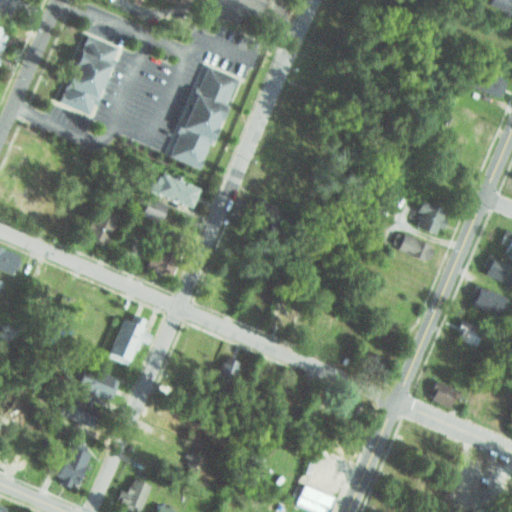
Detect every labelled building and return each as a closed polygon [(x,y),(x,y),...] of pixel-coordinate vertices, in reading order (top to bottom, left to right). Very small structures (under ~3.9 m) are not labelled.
[(511,0),(511,15),(483,3),(484,0),(511,0)] [(50,100),(78,32),(109,45),(81,113),(50,100)] [(471,62),(502,76),(493,96),(462,82),(471,62)] [(162,153),(193,166),(230,77),(198,64),(162,153)] [(146,189),(189,207),(197,189),(154,170),(146,189)] [(248,192),(280,206),(271,226),(239,212),(248,192)] [(138,193),(163,204),(155,223),(130,212),(138,193)] [(434,237),(406,224),(411,212),(404,209),(410,196),(445,211),(434,237)] [(115,214),(103,245),(83,238),(95,207),(115,214)] [(498,225),(511,231),(511,255),(489,245),(498,225)] [(395,229),(427,243),(418,263),(386,249),(395,229)] [(181,242),(165,280),(137,268),(154,230),(181,242)] [(0,269),(9,273),(18,254),(0,246),(0,269)] [(482,250),(511,263),(511,268),(505,284),(473,270),(482,250)] [(470,281),(502,295),(493,315),(462,301),(470,281)] [(294,306),(276,301),(271,324),(288,328),(294,306)] [(126,365),(104,357),(120,318),(127,321),(130,313),(146,319),(142,329),(149,332),(144,343),(136,340),(126,365)] [(457,316),(484,327),(476,348),(448,337),(457,316)] [(439,341),(466,353),(456,374),(429,361),(439,341)] [(241,363),(229,390),(208,381),(220,354),(241,363)] [(80,365),(111,377),(103,397),(72,385),(80,365)] [(427,374),(454,387),(445,407),(418,395),(427,374)] [(60,390),(91,402),(83,422),(52,410),(60,390)] [(81,450),(68,481),(48,473),(61,442),(81,450)] [(147,482),(135,509),(114,500),(126,473),(147,482)] [(302,481),(329,493),(319,511),(314,511),(292,501),(302,481)] [(153,500),(148,511),(171,511),(173,508),(153,500)]
